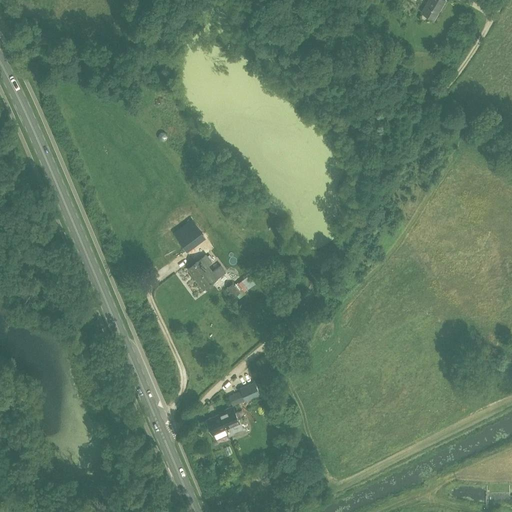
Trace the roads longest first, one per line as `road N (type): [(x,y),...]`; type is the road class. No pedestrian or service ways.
road 1 (primary): [(195,511),(0,65)]
road 2 (track): [(433,106),(319,291),(164,435)]
road 3 (track): [(501,0),(433,106)]
